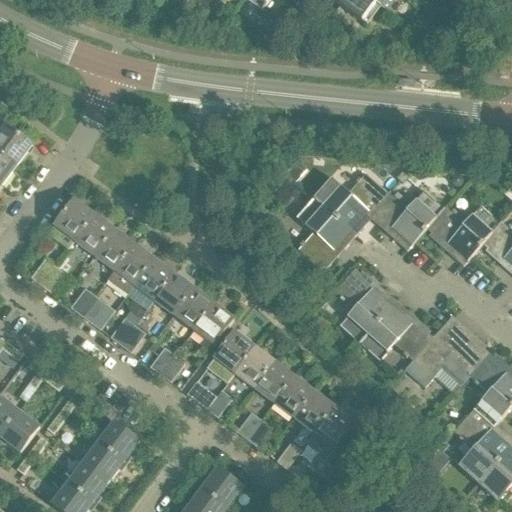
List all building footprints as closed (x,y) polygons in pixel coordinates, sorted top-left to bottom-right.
[(245,0),(263,13),(273,0),(245,0)] [(368,27),(382,9),(382,8),(372,0),(331,0),(368,27)] [(372,0),(382,8),(382,9),(388,13),(397,0),(372,0)] [(275,16),(266,10),(263,13),(262,16),(270,22),(275,16)] [(0,153),(18,168),(33,148),(6,128),(0,135),(0,153)] [(0,153),(0,184),(4,187),(18,168),(0,153)] [(399,183),(405,176),(402,174),(396,180),(397,181),(399,183)] [(285,176),(276,186),(283,192),(292,182),(285,176)] [(405,176),(399,183),(402,185),(407,179),(405,177),(405,176)] [(452,180),(451,184),(454,188),(459,188),(463,185),(464,180),(460,177),(455,176),(452,180)] [(370,217),(387,197),(366,178),(348,197),(331,182),(315,200),(358,238),(369,225),(364,220),(369,216),(370,217)] [(444,211),(424,194),(409,210),(390,193),(387,197),(370,217),(390,235),(392,232),(398,237),(393,242),(407,255),(427,233),(426,232),(444,211)] [(345,252),(358,238),(315,200),(296,221),(313,237),(296,255),(320,276),(337,256),(335,253),(340,248),(345,252)] [(54,229),(48,237),(68,252),(74,244),(95,218),(74,202),(54,229)] [(501,226),(500,225),(481,209),(465,226),(445,209),(444,211),(426,232),(427,233),(446,249),(448,247),(453,252),(449,257),(463,270),(470,262),(482,248),(501,226)] [(95,218),(74,244),(94,259),(115,233),(95,218)] [(511,278),(511,231),(502,223),(500,225),(501,226),(482,248),(470,262),(482,248),(502,265),(504,263),(510,268),(505,273),(511,278)] [(115,233),(94,259),(114,274),(135,248),(115,233)] [(281,235),(278,239),(285,244),(288,241),(281,235)] [(114,274),(108,283),(128,298),(134,289),(154,262),(135,248),(114,274)] [(41,289),(56,269),(46,262),(31,281),(41,289)] [(154,262),(134,289),(154,304),(174,277),(154,262)] [(56,269),(41,289),(52,297),(67,277),(56,269)] [(360,347),(397,304),(385,293),(380,299),(375,294),(377,291),(356,273),(335,296),(355,313),(340,329),(360,347)] [(174,277),(154,304),(174,319),(194,292),(174,277)] [(81,318),(96,299),(85,291),(71,311),(81,318)] [(194,292),(174,319),(194,334),(214,307),(194,292)] [(96,299),(81,318),(92,327),(106,307),(96,299)] [(414,365),(434,342),(415,325),(413,327),(407,322),(412,317),(397,304),(360,347),(381,365),(395,348),(412,364),(414,365)] [(320,311),(321,312),(324,314),(329,308),(326,305),(320,311)] [(214,307),(194,334),(215,350),(235,323),(214,307)] [(470,379),(490,357),(471,340),(469,342),(464,337),(469,332),(454,319),(434,342),(414,365),(412,364),(405,372),(425,390),(442,371),(462,388),(470,379)] [(120,348),(135,328),(126,322),(111,341),(120,348)] [(135,328),(120,348),(132,357),(146,337),(135,328)] [(235,334),(208,371),(227,386),(234,376),(254,349),(235,334)] [(7,345),(3,351),(19,363),(23,357),(7,345)] [(255,392),(275,365),(254,349),(234,376),(255,392)] [(161,378),(175,359),(165,352),(151,371),(161,378)] [(474,413),(495,432),(511,412),(511,380),(508,378),(511,375),(490,357),(470,379),(488,396),(474,413)] [(161,378),(171,386),(185,367),(175,359),(161,378)] [(275,406),(295,380),(275,365),(255,392),(275,406)] [(35,392),(43,381),(48,375),(41,370),(29,387),(35,392)] [(395,378),(399,382),(405,375),(401,371),(395,378)] [(48,375),(43,381),(59,394),(64,387),(48,375)] [(294,421),(315,394),(295,380),(275,406),(294,421)] [(451,393),(454,395),(460,389),(457,386),(451,393)] [(454,395),(457,398),(463,391),(460,389),(454,395)] [(400,398),(391,390),(382,399),(392,407),(400,398)] [(206,391),(196,404),(207,413),(217,400),(206,391)] [(217,400),(207,413),(217,420),(232,401),(221,393),(217,400)] [(314,436),(334,409),(315,394),(294,421),(314,436)] [(0,399),(0,439),(19,414),(0,399)] [(60,415),(67,421),(79,406),(71,400),(60,415)] [(356,425),(334,409),(314,436),(307,446),(328,463),(356,425)] [(494,434),(495,432),(474,413),(454,435),(474,453),(459,469),(479,487),(511,450),(511,440),(504,433),(499,438),(494,434)] [(19,414),(0,439),(0,440),(20,456),(40,430),(19,414)] [(54,438),(67,421),(60,415),(47,433),(54,438)] [(247,443),(262,424),(252,416),(238,436),(247,443)] [(262,424),(247,443),(258,451),(272,431),(262,424)] [(99,445),(125,465),(140,444),(114,425),(99,445)] [(41,441),(30,456),(37,461),(49,446),(41,441)] [(110,485),(125,465),(99,445),(84,465),(110,485)] [(287,473),(302,453),(292,446),(277,465),(287,473)] [(511,450),(479,487),(498,505),(511,489),(511,450)] [(30,456),(17,473),(24,478),(37,461),(30,456)] [(95,505),(110,485),(84,465),(69,485),(95,505)] [(202,491),(228,511),(243,490),(218,471),(202,491)] [(279,487),(299,502),(306,493),(286,478),(279,487)] [(59,511),(89,511),(95,505),(69,485),(52,507),(59,511)] [(288,511),(291,511),(299,502),(279,487),(270,498),(288,511)] [(306,493),(300,500),(316,511),(318,511),(319,498),(308,489),(306,493)] [(187,511),(226,511),(228,511),(202,491),(187,511)]
